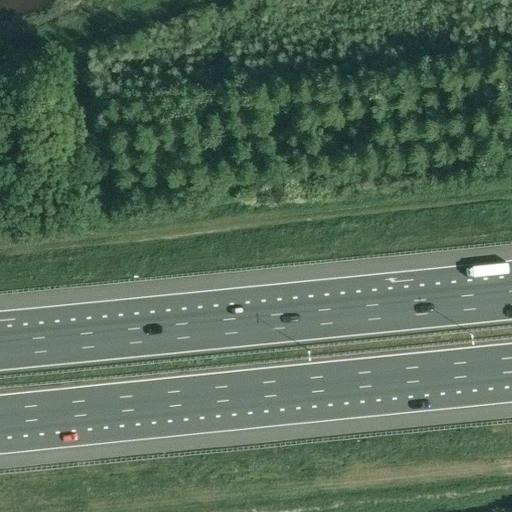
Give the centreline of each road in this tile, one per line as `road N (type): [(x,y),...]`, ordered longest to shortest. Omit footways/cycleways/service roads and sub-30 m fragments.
road 1 (motorway): [(0,419),(511,366)]
road 2 (motorway): [(511,295),(0,346)]
